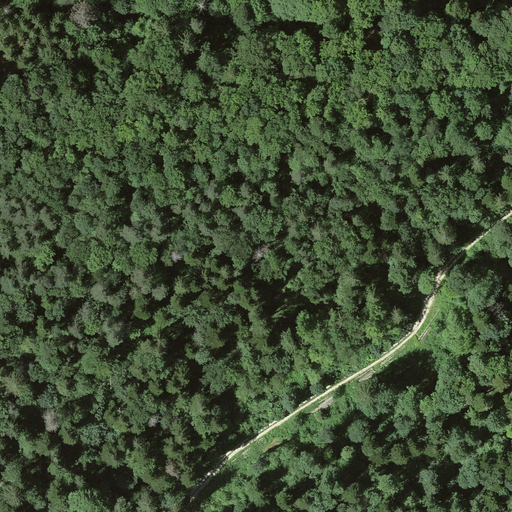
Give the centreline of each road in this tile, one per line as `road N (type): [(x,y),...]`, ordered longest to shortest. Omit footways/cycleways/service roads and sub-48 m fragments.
road 1 (track): [(0,243),(49,249),(146,227),(268,176),(390,170),(511,116)]
road 2 (track): [(175,511),(249,437),(398,343),(444,273),(511,207)]
road 3 (track): [(0,412),(76,360),(179,311),(430,292)]
road 4 (track): [(383,0),(318,18),(231,24),(33,0)]
